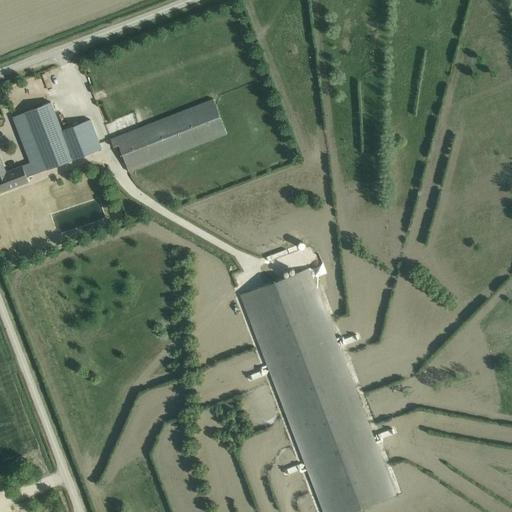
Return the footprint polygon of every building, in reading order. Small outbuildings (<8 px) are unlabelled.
[(227,134),(213,99),(111,139),(114,147),(119,145),(129,172),(227,134)] [(37,145),(46,170),(46,169),(46,170),(47,170),(47,169),(48,169),(101,149),(90,120),(62,131),(51,102),(13,117),(25,149),(37,145)] [(0,166),(0,192),(0,193),(28,182),(23,168),(3,175),(0,166)] [(310,268),(240,295),(322,511),(348,511),(396,494),(310,268)] [(246,374),(248,379),(258,375),(257,370),(246,374)]
